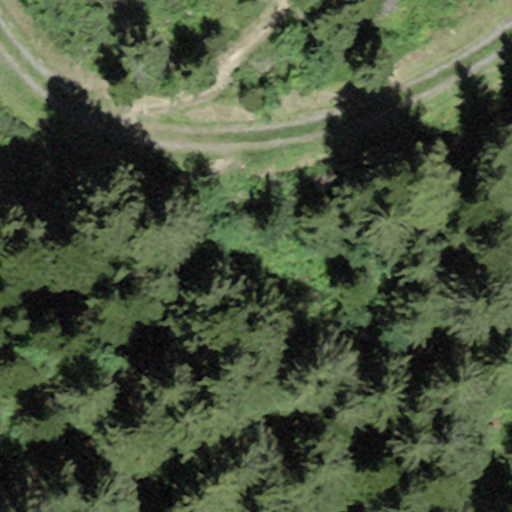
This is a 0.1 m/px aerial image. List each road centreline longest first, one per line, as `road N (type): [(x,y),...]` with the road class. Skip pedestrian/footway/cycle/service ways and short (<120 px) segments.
road 1 (track): [(511,42),(339,139),(247,149),(156,134)]
road 2 (track): [(118,121),(55,99),(0,46)]
